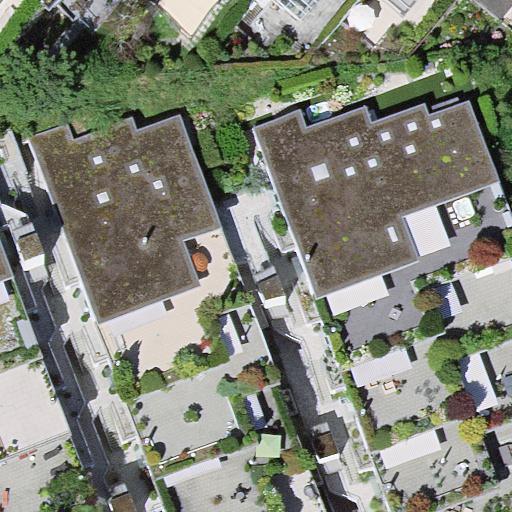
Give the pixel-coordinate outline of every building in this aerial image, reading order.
[(29,0),(54,20),(71,0),(29,0)] [(147,0),(159,10),(167,0),(147,0)] [(302,107),(247,127),(386,511),(511,511),(511,216),(470,100),(430,114),(427,103),(374,122),(369,107),(309,128),(302,107)] [(163,511),(331,511),(180,117),(139,133),(133,120),(75,142),(69,125),(29,139),(163,511)] [(0,511),(90,511),(0,258),(0,511)]
